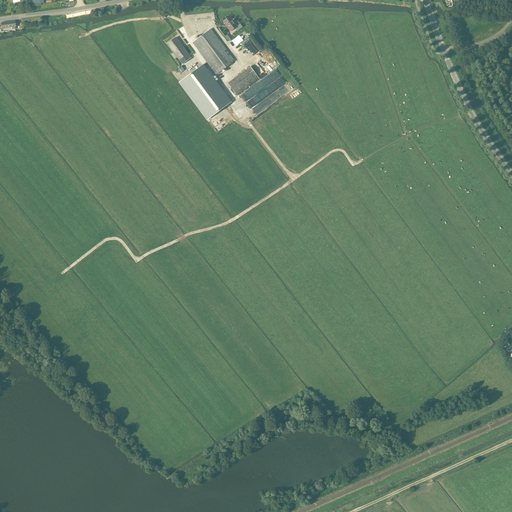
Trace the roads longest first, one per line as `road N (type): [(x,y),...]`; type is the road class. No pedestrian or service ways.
road 1 (track): [(67,267),(105,238),(126,240),(140,257),(230,218),(335,147),(364,156)]
road 2 (track): [(295,175),(188,43),(180,0)]
road 3 (tertiary): [(511,174),(468,110),(444,51)]
road 4 (unclassified): [(130,0),(0,19)]
